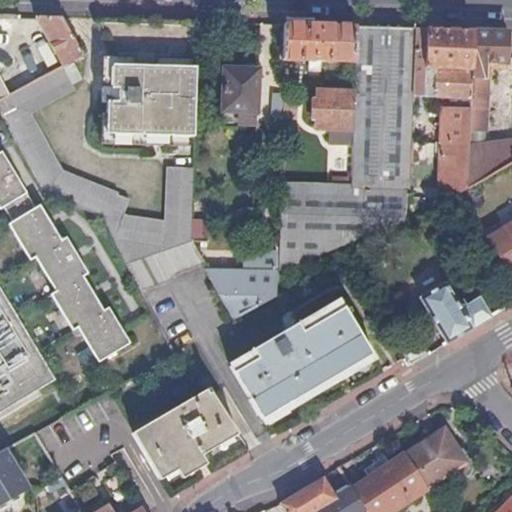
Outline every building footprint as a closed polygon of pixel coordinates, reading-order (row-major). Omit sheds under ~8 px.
[(62,19),(36,17),(64,67),(75,60),(84,56),(62,19)] [(137,20),(97,19),(94,25),(112,59),(111,84),(127,84),(127,92),(101,91),(100,106),(105,106),(106,137),(142,137),(142,139),(195,140),(198,23),(137,20)] [(325,26),(285,25),(284,60),(355,64),(356,27),(325,26)] [(353,131),(351,188),(349,235),(412,221),(413,178),(415,98),(417,29),(389,28),(356,27),(355,64),(354,93),(353,131)] [(443,30),(417,29),(415,98),(473,99),(475,31),(443,30)] [(508,32),(475,31),(473,99),(472,109),(472,129),(480,129),(480,122),(482,122),(484,64),(507,64),(508,32)] [(75,60),(64,67),(73,84),(82,79),(77,70),(79,69),(75,60)] [(28,86),(10,96),(0,101),(0,109),(46,194),(105,217),(128,265),(191,243),(192,221),(194,170),(166,169),(165,222),(124,222),(131,207),(120,202),(121,199),(63,170),(33,114),(76,90),(73,84),(64,67),(46,76),(28,86)] [(224,113),(258,115),(259,72),(224,70),(224,113)] [(0,101),(10,96),(0,77),(0,101)] [(318,129),(353,131),(354,93),(318,92),(318,100),(315,100),(314,121),(318,121),(318,129)] [(444,108),(442,205),(460,194),(470,188),(471,148),(472,129),(472,109),(444,108)] [(511,142),(485,157),(484,149),(471,148),(470,188),(511,165),(511,142)] [(6,208),(28,194),(3,153),(0,154),(0,208),(1,211),(6,208)] [(511,165),(470,188),(460,194),(474,217),(511,195),(511,165)] [(413,178),(412,221),(421,215),(422,190),(421,190),(421,185),(418,184),(418,178),(413,178)] [(351,188),(281,186),(279,254),(278,275),(349,248),(349,235),(351,188)] [(14,222),(37,209),(28,194),(6,208),(14,222)] [(37,209),(14,222),(10,225),(32,261),(37,258),(58,292),(52,295),(74,331),(80,328),(100,364),(133,344),(111,308),(106,311),(85,278),(90,274),(68,238),(63,241),(42,207),(37,209)] [(191,243),(128,265),(142,293),(170,284),(178,275),(205,266),(191,243)] [(245,273),(208,273),(235,320),(239,318),(231,298),(245,299),(242,316),(277,296),(278,275),(279,254),(252,253),(252,261),(246,262),(245,273)] [(510,276),(501,262),(492,267),(500,281),(510,276)] [(421,300),(448,344),(471,331),(492,319),(480,300),(467,307),(464,302),(459,305),(445,285),(421,300)] [(0,415),(57,381),(0,286),(0,415)] [(231,298),(239,318),(242,316),(245,299),(231,298)] [(232,367),(263,419),(374,355),(351,315),(354,313),(351,309),(349,310),(343,302),(302,326),(301,323),(255,349),(256,352),(232,367)] [(413,331),(398,341),(408,359),(412,367),(429,356),(413,331)] [(212,392),(209,388),(187,401),(189,405),(212,392)] [(160,481),(239,434),(212,392),(189,405),(187,401),(173,409),(176,413),(134,437),(160,481)] [(132,433),(134,437),(176,413),(173,409),(132,433)] [(405,454),(428,489),(467,462),(444,429),(405,454)] [(0,503),(27,488),(5,451),(0,453),(0,503)] [(367,511),(394,511),(428,489),(405,454),(404,452),(351,487),(367,511)] [(365,511),(367,511),(351,487),(336,496),(325,478),(306,489),(282,504),(287,511),(365,511)] [(62,479),(50,486),(53,490),(65,484),(62,479)] [(145,511),(138,498),(115,511),(145,511)] [(511,511),(511,499),(498,511),(511,511)] [(113,511),(106,501),(87,511),(113,511)]
